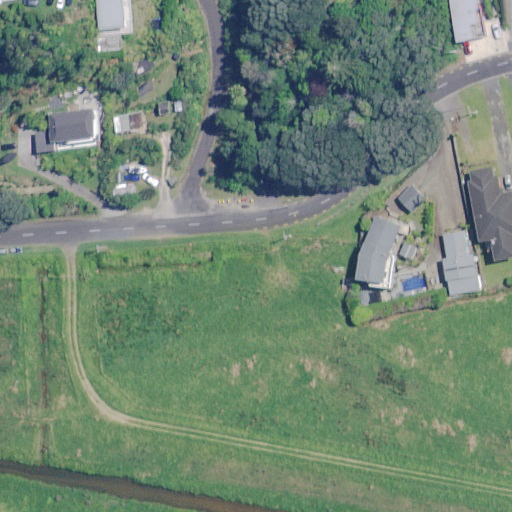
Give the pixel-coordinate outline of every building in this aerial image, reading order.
[(97,0),(99,29),(100,52),(122,51),(121,34),(132,34),(130,0),(97,0)] [(451,0),(460,43),(487,38),(484,23),(482,11),(483,10),(481,0),(451,0)] [(172,100),(159,103),(163,118),(175,115),(172,100)] [(53,116),(52,116),(54,131),(38,133),(41,153),(59,151),(58,147),(103,142),(99,110),(94,111),(53,116)] [(144,125),(142,113),(115,117),(117,134),(133,131),(132,127),(144,125)] [(511,193),(506,195),(502,175),(495,176),(493,169),(469,174),(483,243),(495,240),(499,262),(511,259),(511,193)] [(428,200),(415,186),(401,199),(414,213),(428,200)] [(402,227),(376,219),(358,276),(386,285),(396,253),(394,252),(402,227)] [(471,256),(466,231),(446,235),(451,259),(446,260),(453,296),(483,290),(475,255),(471,256)] [(418,249),(404,244),(401,255),(415,260),(418,249)]
